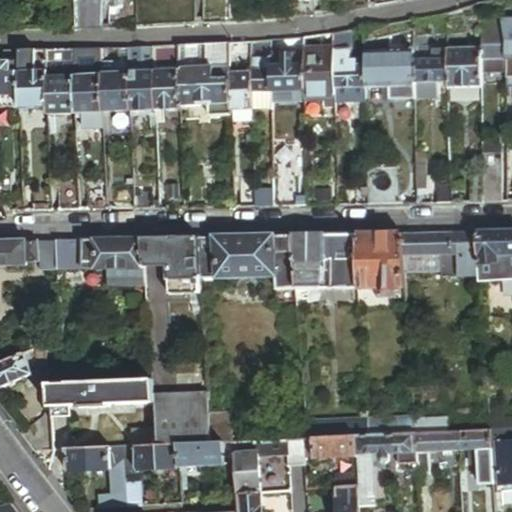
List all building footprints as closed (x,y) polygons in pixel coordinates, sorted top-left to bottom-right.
[(106,31),(104,0),(76,0),(77,32),(106,31)] [(292,0),(295,22),(317,20),(314,0),(292,0)] [(353,0),(354,15),(373,11),(372,0),(353,0)] [(507,61),(506,41),(506,26),(482,29),(482,47),(482,61),(507,61)] [(404,63),(415,63),(415,30),(404,33),(404,63)] [(461,32),(450,33),(450,44),(461,42),(461,39),(461,32)] [(451,61),(451,48),(450,44),(450,33),(438,35),(439,41),(439,62),(451,61)] [(352,48),(352,35),(337,38),(337,48),(352,48)] [(429,38),(416,39),(417,63),(429,62),(429,38)] [(275,55),(274,44),(254,45),(254,61),(273,61),(273,55),(275,55)] [(376,51),(376,53),(392,53),(392,44),(381,44),(382,50),(376,51)] [(254,61),(254,45),(232,46),(233,72),(233,73),(255,73),(254,61)] [(233,72),(232,46),(205,48),(206,73),(217,73),(233,72)] [(451,62),(482,61),(482,47),(451,48),(451,61),(451,62)] [(206,73),(205,48),(182,49),(183,74),(206,73)] [(337,90),(337,48),(307,48),(307,55),(307,91),(308,98),(327,98),(327,109),(338,109),(337,95),(337,90)] [(366,89),(368,89),(368,86),(367,65),(352,66),(352,48),(337,48),(337,90),(366,89)] [(169,61),(169,49),(157,50),(157,61),(169,61)] [(157,61),(157,50),(145,50),(146,62),(157,61)] [(113,51),(105,52),(105,57),(105,63),(113,63),(113,51)] [(132,62),(132,51),(120,51),(121,62),(132,62)] [(78,80),(77,52),(49,53),(50,74),(57,74),(57,80),(78,80)] [(50,74),(49,53),(21,54),(22,64),(22,74),(50,74)] [(368,86),(377,86),(376,53),(367,54),(367,65),(368,86)] [(391,85),(417,85),(417,63),(415,63),(404,63),(399,63),(399,53),(392,53),(376,53),(377,86),(391,85)] [(79,80),(96,79),(96,58),(95,54),(78,54),(79,80)] [(275,92),(307,91),(307,55),(275,55),(275,61),(275,92)] [(105,57),(96,58),(96,79),(106,79),(106,76),(105,70),(105,63),(105,57)] [(158,75),(157,61),(146,62),(147,75),(158,75)] [(169,75),(169,61),(157,61),(158,75),(169,75)] [(275,94),(275,92),(275,61),(273,61),(254,61),(255,73),(255,94),(275,94)] [(451,84),(451,62),(451,61),(439,62),(429,62),(417,63),(417,85),(439,84),(451,84)] [(483,73),(482,61),(451,62),(451,84),(451,88),(483,88),(483,73)] [(507,73),(507,61),(482,61),(483,73),(507,73)] [(112,76),(133,76),(132,62),(121,62),(113,63),(105,63),(105,70),(112,70),(112,76)] [(0,99),(23,100),(22,74),(22,64),(0,64),(0,99)] [(233,83),(233,73),(233,72),(217,73),(217,84),(233,83)] [(233,107),(234,107),(233,83),(217,84),(217,73),(206,73),(183,74),(184,109),(212,108),(233,107)] [(255,111),(255,94),(255,73),(233,73),(233,83),(234,107),(234,112),(255,111)] [(50,80),(50,74),(22,74),(23,100),(24,112),(51,111),(50,80)] [(184,109),(183,74),(169,75),(158,75),(159,114),(185,114),(184,109)] [(134,115),(159,114),(158,75),(147,75),(133,76),(134,115)] [(107,116),(134,115),(133,76),(112,76),(106,76),(106,79),(107,116)] [(84,117),(107,116),(106,79),(96,79),(79,80),(78,80),(79,117),(84,117)] [(51,117),(79,117),(78,80),(57,80),(50,80),(51,111),(51,117)] [(439,101),(439,84),(417,85),(417,98),(418,101),(439,101)] [(417,98),(417,85),(391,85),(391,99),(417,98)] [(367,103),(366,89),(337,90),(337,95),(339,94),(339,104),(352,104),(367,103)] [(308,98),(307,91),(275,92),(275,94),(275,105),(308,105),(308,98)] [(275,94),(255,94),(255,111),(255,112),(276,112),(275,105),(275,94)] [(352,118),(352,104),(339,104),(339,119),(352,119),(352,118)] [(233,121),(233,107),(212,108),(212,121),(233,121)] [(107,116),(84,117),(85,130),(108,130),(107,116)] [(339,119),(340,133),(352,132),(352,119),(339,119)] [(505,145),(486,145),(486,155),(505,154),(505,145)] [(419,157),(420,196),(426,196),(426,191),(428,191),(428,157),(419,157)] [(401,199),(400,162),(369,163),(370,188),(370,196),(370,200),(401,199)] [(304,206),(303,169),(278,170),(279,206),(304,206)] [(485,176),(485,199),(498,198),(498,169),(485,169),(485,176)] [(0,203),(12,204),(12,176),(0,176),(0,203)] [(472,205),(486,204),(485,199),(485,176),(472,176),(472,205)] [(436,206),(454,205),(453,177),(435,177),(436,206)] [(138,212),(156,212),(154,180),(137,180),(138,212)] [(242,210),(258,209),(257,181),(242,181),(242,210)] [(90,213),(110,213),(109,183),(89,183),(90,213)] [(316,208),(340,208),(339,187),(316,188),(316,208)] [(62,214),(82,213),(81,188),(61,189),(62,214)] [(35,214),(55,214),(54,193),(34,194),(35,214)] [(267,209),(277,209),(277,200),(266,200),(267,209)] [(511,280),(511,232),(478,233),(481,277),(481,282),(511,280)] [(481,277),(478,233),(403,234),(405,266),(443,265),(443,274),(443,278),(481,277)] [(405,266),(403,234),(359,235),(359,287),(406,285),(405,275),(405,266)] [(359,287),(359,235),(293,236),(295,270),(297,288),(359,287)] [(295,270),(293,236),(275,237),(277,270),(295,270)] [(277,270),(275,237),(216,238),(218,278),(219,278),(277,276),(277,270)] [(197,238),(142,239),(144,269),(168,268),(169,283),(201,282),(201,280),(197,238)] [(218,278),(216,238),(197,238),(201,280),(219,279),(219,278),(218,278)] [(144,269),(142,239),(57,241),(60,271),(144,269)] [(26,241),(0,241),(0,265),(26,265),(26,262),(26,241)] [(39,262),(39,241),(26,241),(26,262),(39,262)] [(58,271),(55,241),(39,241),(39,262),(39,271),(58,271)] [(443,274),(443,265),(405,266),(405,275),(443,274)] [(278,302),(298,301),(297,288),(295,270),(277,270),(277,276),(278,302)] [(201,282),(169,283),(170,296),(202,294),(201,282)] [(40,367),(48,363),(46,344),(38,348),(40,367)] [(30,352),(25,354),(30,366),(35,364),(30,352)] [(7,362),(0,364),(0,389),(33,374),(30,366),(25,354),(7,362)] [(155,406),(154,398),(153,382),(50,385),(52,409),(70,408),(82,408),(82,410),(111,409),(111,407),(155,406)] [(181,446),(214,444),(211,415),(210,394),(154,398),(155,406),(157,430),(158,447),(181,446)] [(52,414),(52,418),(71,418),(70,408),(52,409),(52,414)] [(416,415),(415,411),(368,412),(370,435),(417,433),(416,415)] [(310,438),(370,435),(368,412),(308,416),(310,438)] [(55,451),(52,418),(52,414),(23,434),(39,454),(41,452),(55,451)] [(233,414),(211,415),(214,444),(225,443),(234,443),(233,414)] [(417,435),(446,434),(445,414),(416,415),(417,433),(417,435)] [(511,417),(491,418),(492,431),(506,431),(511,430),(511,417)] [(137,448),(158,447),(157,430),(133,431),(133,448),(137,448)] [(493,445),(492,431),(462,433),(464,452),(477,452),(493,451),(493,445)] [(507,444),(506,431),(492,431),(493,445),(494,445),(498,444),(507,444)] [(464,452),(462,433),(446,434),(417,435),(418,455),(431,454),(464,452)] [(418,455),(417,435),(385,436),(385,456),(391,456),(399,455),(418,455)] [(385,456),(385,436),(357,438),(358,457),(374,456),(381,456),(385,456)] [(358,457),(357,438),(312,439),(314,458),(314,461),(358,459),(358,457)] [(314,458),(312,439),(302,440),(303,458),(314,458)] [(303,458),(302,440),(287,441),(288,452),(289,467),(304,466),(303,458)] [(288,452),(287,441),(273,441),(274,453),(288,452)] [(260,451),(259,442),(236,443),(237,453),(260,451)] [(227,467),(225,443),(214,444),(181,446),(183,469),(227,467)] [(237,453),(236,443),(234,443),(225,443),(227,467),(227,476),(238,476),(237,453)] [(500,486),(511,485),(511,443),(507,444),(498,444),(500,486)] [(183,469),(181,446),(158,447),(137,448),(138,459),(139,465),(139,471),(183,469)] [(125,460),(124,448),(111,449),(112,462),(124,462),(125,462),(125,460)] [(138,459),(137,448),(133,448),(124,448),(125,460),(127,460),(132,460),(138,459)] [(112,462),(111,449),(68,451),(70,472),(112,470),(112,462)] [(240,496),(263,494),(260,451),(237,453),(238,476),(240,496)] [(496,485),(493,451),(477,452),(479,487),(496,485)] [(431,454),(418,455),(419,466),(420,476),(432,474),(431,454)] [(419,466),(418,455),(399,455),(400,467),(419,466)] [(360,488),(361,499),(362,508),(377,507),(374,456),(358,457),(358,459),(359,475),(360,488)] [(391,456),(385,456),(381,456),(381,461),(381,462),(382,463),(382,464),(383,464),(384,465),(385,465),(386,465),(387,465),(388,464),(389,464),(389,463),(390,463),(391,462),(391,461),(391,456)] [(139,477),(139,471),(139,465),(132,465),(132,460),(127,460),(128,478),(139,477)] [(125,469),(124,462),(112,462),(112,470),(125,469)] [(127,478),(126,469),(125,469),(112,470),(113,488),(127,487),(127,478)] [(432,474),(420,476),(421,485),(433,484),(432,474)] [(337,489),(360,488),(359,475),(337,477),(337,489)] [(141,508),(139,477),(128,478),(127,478),(127,487),(129,509),(141,508)] [(114,510),(129,509),(127,487),(113,488),(113,495),(114,510)] [(338,500),(361,499),(360,488),(337,489),(338,500)] [(264,511),(263,494),(240,496),(241,511),(264,511)] [(101,496),(102,511),(114,510),(113,495),(101,496)] [(339,511),(361,511),(362,508),(361,499),(338,500),(339,511)]
